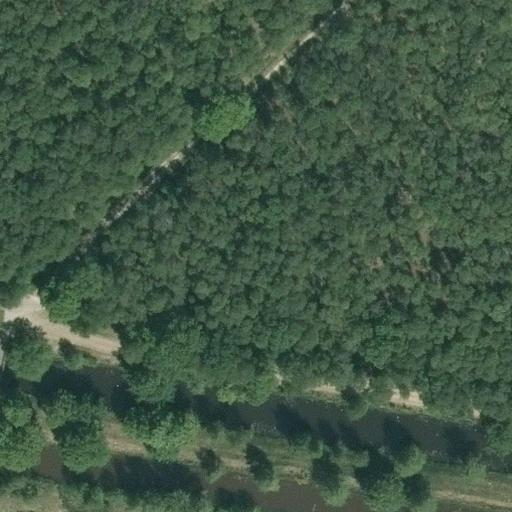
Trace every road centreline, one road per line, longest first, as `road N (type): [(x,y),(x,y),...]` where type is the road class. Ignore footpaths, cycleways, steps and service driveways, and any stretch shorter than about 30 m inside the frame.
road 1 (track): [(511,408),(147,353),(8,318)]
road 2 (track): [(340,0),(29,300)]
